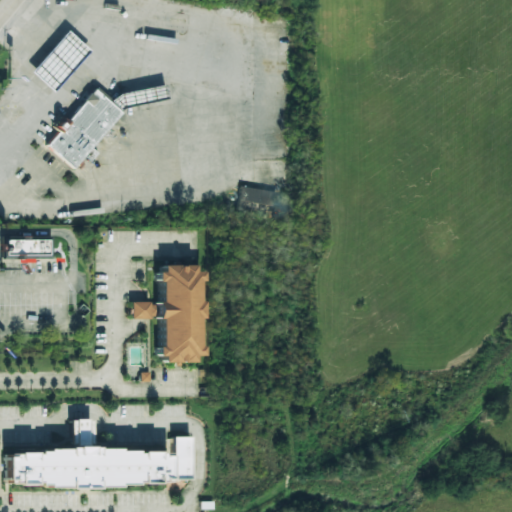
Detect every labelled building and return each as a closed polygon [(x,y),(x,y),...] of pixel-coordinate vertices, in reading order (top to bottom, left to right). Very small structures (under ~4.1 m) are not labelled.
[(54,91),(31,72),(68,30),(90,49),(54,91)] [(112,103),(122,94),(165,86),(168,99),(124,108),(120,111),(112,103)] [(74,169),(46,145),(95,89),(112,103),(120,111),(122,113),(74,169)] [(1,259),(1,237),(51,237),(51,259),(1,259)] [(200,363),(155,364),(154,318),(131,318),(130,305),(154,305),(153,268),(198,267),(200,363)] [(11,490),(10,455),(73,453),(72,419),(93,418),(94,453),(174,451),(174,436),(189,435),(190,486),(11,490)]
